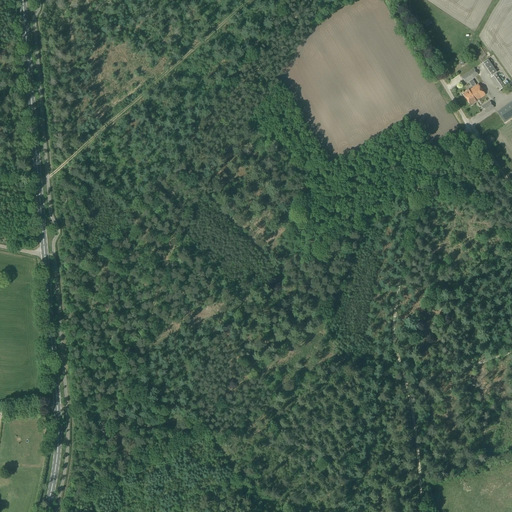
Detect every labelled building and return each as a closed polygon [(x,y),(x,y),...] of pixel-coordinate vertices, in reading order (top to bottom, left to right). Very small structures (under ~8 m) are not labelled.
[(427,27),(432,23),(428,19),(424,23),(427,27)] [(490,77),(497,72),(488,60),(482,64),(490,77)] [(466,83),(478,75),(474,68),(462,77),(466,83)] [(500,90),(505,87),(496,74),(491,78),(500,90)] [(485,95),(478,84),(469,91),(469,90),(463,94),(471,105),(479,100),(478,100),(485,95)] [(486,113),(494,107),(490,101),(482,107),(486,113)] [(511,118),(511,102),(497,113),(505,124),(511,118)]
